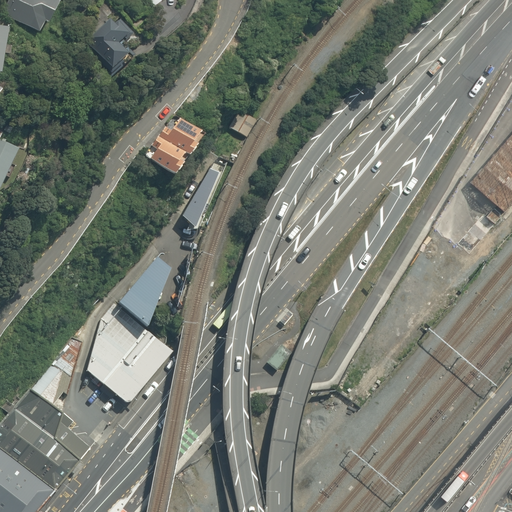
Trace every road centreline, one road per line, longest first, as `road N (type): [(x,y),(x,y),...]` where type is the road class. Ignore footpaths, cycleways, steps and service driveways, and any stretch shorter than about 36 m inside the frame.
road 1 (secondary): [(99,484),(116,445),(495,0)]
road 2 (secondary): [(511,21),(138,464),(99,484)]
road 3 (primary): [(250,511),(234,396),(239,328),(257,261),(286,197),(332,130),(461,0)]
road 4 (primary): [(511,32),(313,338),(278,453),(276,511)]
road 5 (residential): [(229,0),(218,41),(0,320)]
road 6 (motorway): [(433,511),(511,418)]
